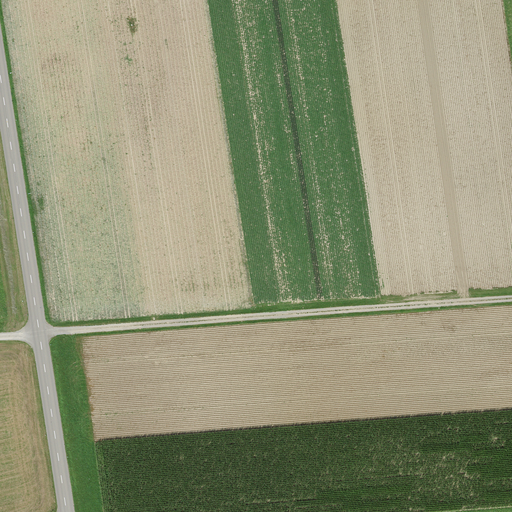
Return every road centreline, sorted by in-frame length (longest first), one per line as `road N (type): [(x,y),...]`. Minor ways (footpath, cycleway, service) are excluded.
road 1 (track): [(511,299),(40,332)]
road 2 (tertiary): [(0,69),(65,511)]
